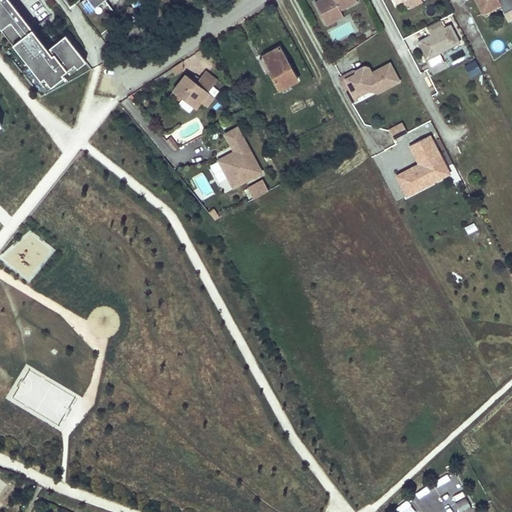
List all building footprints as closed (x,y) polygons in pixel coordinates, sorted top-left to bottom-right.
[(0,0),(0,28),(39,81),(43,77),(50,86),(65,76),(63,73),(68,70),(76,64),(78,68),(87,61),(66,35),(45,51),(40,54),(0,2),(0,0)] [(7,0),(0,0),(0,2),(40,54),(45,51),(6,1),(7,0)] [(82,0),(80,2),(88,13),(105,0),(82,0)] [(342,9),(351,4),(356,2),(354,0),(317,0),(316,1),(325,18),(342,9)] [(401,0),(406,9),(421,1),(420,0),(401,0)] [(511,0),(476,0),(482,12),(484,16),(501,8),(503,13),(508,22),(511,19),(511,0)] [(121,19),(117,35),(138,41),(142,25),(121,19)] [(328,29),(333,42),(359,32),(354,19),(328,29)] [(440,53),(457,46),(462,59),(470,56),(462,38),(458,40),(450,23),(443,26),(440,20),(425,26),(428,35),(417,40),(429,67),(443,61),(440,53)] [(278,48),(263,56),(271,70),(269,71),(279,89),(296,81),(278,48)] [(379,90),(398,80),(389,62),(370,72),(368,68),(363,66),(355,71),(354,76),(351,75),(333,85),(343,105),(356,98),(353,93),(363,88),(369,89),(377,85),(379,90)] [(70,74),(78,68),(76,64),(68,70),(70,74)] [(354,76),(355,71),(332,83),(333,85),(351,75),(354,76)] [(205,73),(201,79),(213,89),(217,83),(205,73)] [(50,86),(43,77),(39,81),(46,90),(50,86)] [(213,89),(201,79),(199,81),(196,85),(192,82),(186,77),(174,93),(196,111),(201,104),(209,94),(213,89)] [(209,94),(201,104),(207,109),(215,99),(209,94)] [(295,111),(305,106),(303,101),(293,106),(295,111)] [(389,127),(392,138),(406,134),(403,123),(389,127)] [(229,180),(234,190),(262,174),(238,130),(226,136),(233,149),(236,147),(238,152),(235,154),(224,160),(233,177),(229,180)] [(432,134),(408,145),(416,165),(394,173),(404,197),(450,178),(432,134)] [(170,147),(175,152),(180,149),(174,142),(170,147)] [(42,150),(37,157),(49,166),(54,159),(42,150)] [(35,159),(0,195),(12,206),(47,170),(35,159)] [(233,177),(224,160),(219,163),(229,180),(233,177)] [(218,161),(211,165),(219,182),(227,178),(218,161)] [(254,198),(270,190),(264,178),(248,186),(254,198)] [(474,222),(464,227),(468,234),(477,229),(474,222)] [(465,498),(458,501),(463,511),(464,511),(471,509),(465,498)] [(415,511),(407,499),(395,508),(397,511),(415,511)] [(463,511),(458,501),(448,507),(450,511),(463,511)]
